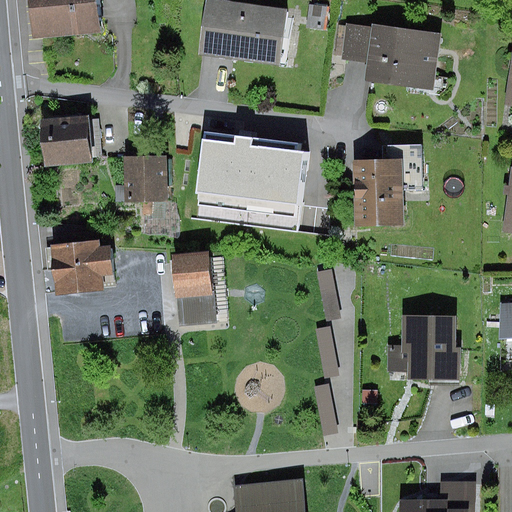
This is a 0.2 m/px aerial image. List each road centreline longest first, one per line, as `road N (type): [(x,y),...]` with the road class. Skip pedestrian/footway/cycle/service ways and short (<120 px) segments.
road 1 (residential): [(36,458),(120,452),(201,468),(505,442)]
road 2 (tertiary): [(36,458),(0,90)]
